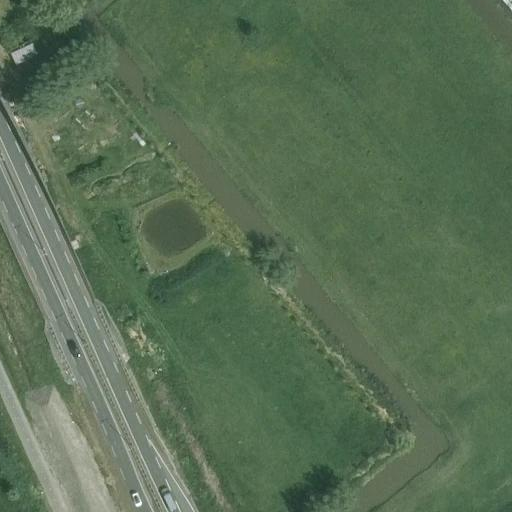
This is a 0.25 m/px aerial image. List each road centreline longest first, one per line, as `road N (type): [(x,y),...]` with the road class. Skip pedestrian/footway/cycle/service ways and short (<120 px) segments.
road 1 (primary): [(174,511),(0,124)]
road 2 (primary): [(0,183),(143,511)]
